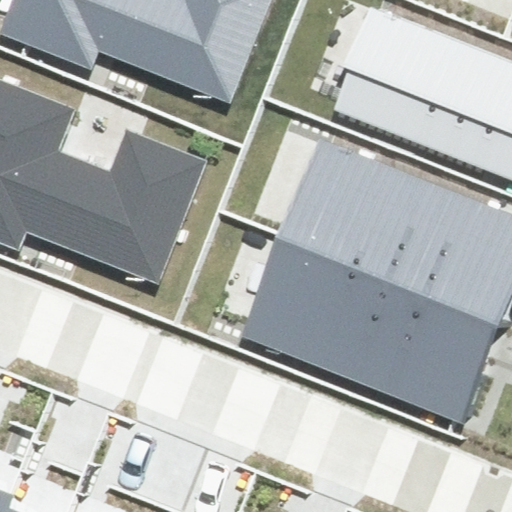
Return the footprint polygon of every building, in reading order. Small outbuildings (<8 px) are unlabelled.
[(28,0),(23,16),(243,97),(278,0),(28,0)] [(511,63),(392,17),(357,107),(511,167),(511,63)] [(0,57),(0,209),(187,272),(225,161),(143,133),(127,180),(67,160),(92,88),(0,57)] [(511,216),(317,139),(278,238),(499,325),(511,291),(511,216)] [(278,238),(240,336),(460,423),(499,325),(278,238)] [(12,501),(0,495),(0,511),(8,511),(12,501)]
